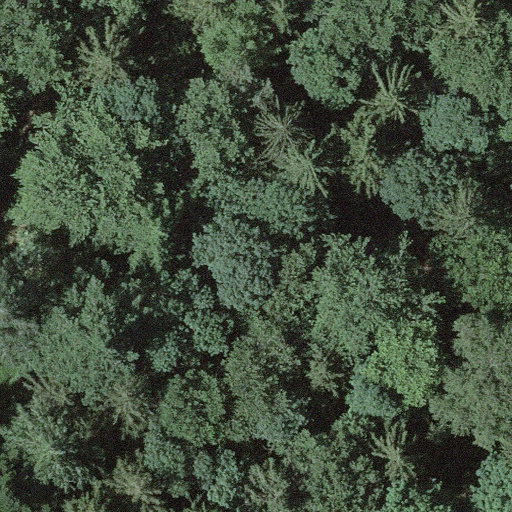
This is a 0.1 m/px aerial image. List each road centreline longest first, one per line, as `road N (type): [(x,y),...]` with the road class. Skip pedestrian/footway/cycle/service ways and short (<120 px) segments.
road 1 (track): [(0,366),(66,334),(293,304),(511,251)]
road 2 (track): [(511,405),(419,470),(382,511)]
